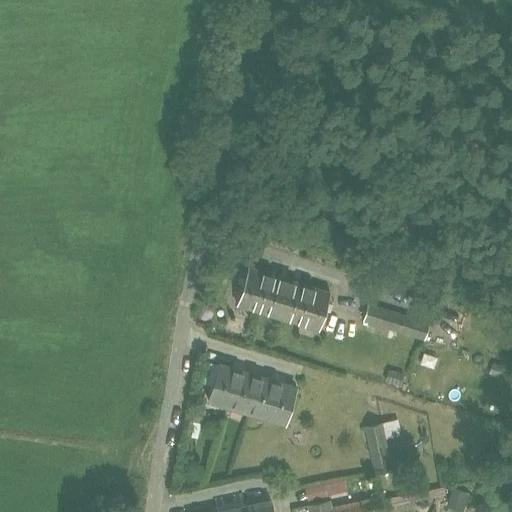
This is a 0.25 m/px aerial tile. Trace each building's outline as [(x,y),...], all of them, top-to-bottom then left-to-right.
[(258,310),(269,273),(248,267),(237,304),(258,310)] [(289,279),(269,273),(258,310),(278,316),(289,279)] [(309,286),(289,279),(278,316),(298,322),(309,286)] [(330,292),(309,286),(298,322),(319,329),(330,292)] [(424,339),(429,323),(367,304),(362,320),(424,339)] [(227,405),(238,370),(218,365),(208,399),(227,405)] [(257,376),(238,370),(227,405),(247,411),(257,376)] [(277,382),(257,376),(247,411),(267,417),(277,382)] [(296,388),(277,382),(267,417),(286,423),(296,388)] [(391,469),(381,423),(365,426),(374,472),(391,469)] [(313,502),(352,489),(348,476),(308,488),(313,502)] [(382,511),(380,497),(330,507),(329,500),(307,504),(308,511),(382,511)] [(230,511),(273,511),(271,500),(243,506),(242,500),(228,503),(230,511)] [(230,511),(228,503),(216,505),(217,511),(211,511),(230,511)]
